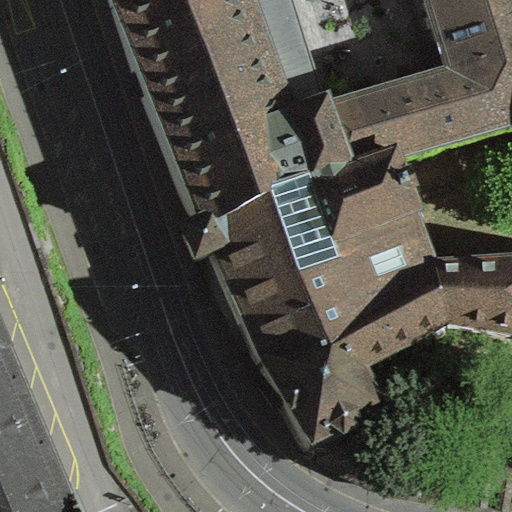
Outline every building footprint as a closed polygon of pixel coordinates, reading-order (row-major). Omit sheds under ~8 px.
[(314,191),(351,178),(329,115),(326,107),(329,106),(328,103),(325,104),(292,0),(130,0),(110,6),(132,72),(134,71),(140,85),(144,96),(142,98),(196,228),(218,227),(311,182),(314,191)] [(511,0),(422,0),(429,22),(443,65),(445,73),(430,77),(329,106),(326,107),(329,115),(351,178),(398,161),(400,164),(452,149),(511,132),(511,131),(511,0)] [(511,262),(434,267),(422,233),(417,220),(422,217),(400,164),(398,161),(351,178),(314,191),(311,182),(218,227),(196,228),(181,235),(193,262),(209,256),(249,351),(284,405),(275,410),(303,453),(305,456),(307,456),(314,447),(386,410),(365,371),(448,330),(511,338),(511,262)] [(0,511),(72,511),(70,507),(67,509),(0,348),(0,511)] [(491,511),(511,511),(511,471),(308,456),(390,495),(424,502),(491,511)]
